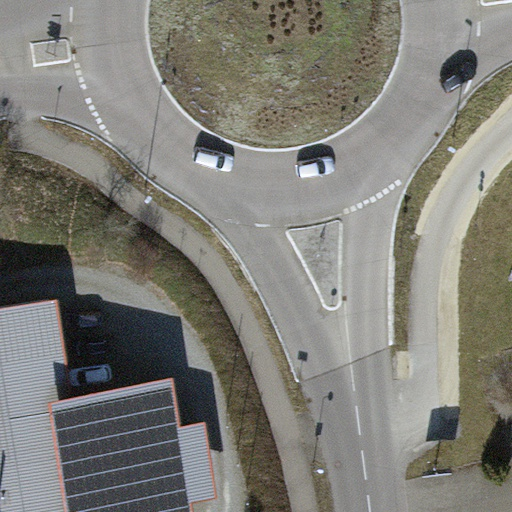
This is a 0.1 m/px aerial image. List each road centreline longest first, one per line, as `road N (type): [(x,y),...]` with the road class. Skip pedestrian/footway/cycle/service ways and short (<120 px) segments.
road 1 (track): [(369,453),(425,407),(421,323),(435,262),(454,208),(511,142)]
road 2 (unclassified): [(318,181),(377,511)]
road 3 (primary): [(118,39),(133,92),(165,136),(210,168),(263,184),(318,181)]
road 4 (primary): [(318,181),(364,164),(403,133),(432,92),(447,45),(447,0)]
